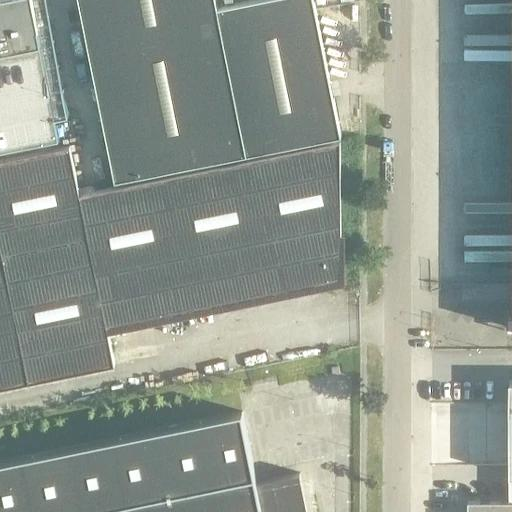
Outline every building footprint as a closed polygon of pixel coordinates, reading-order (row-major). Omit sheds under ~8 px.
[(0,0),(0,150),(60,139),(31,0),(0,0)] [(77,0),(114,181),(340,136),(312,0),(255,0),(216,8),(214,0),(77,0)] [(339,140),(252,158),(79,194),(69,145),(0,159),(0,388),(114,364),(107,328),(341,280),(339,140)] [(511,402),(511,500),(467,501),(466,511),(511,511),(511,381),(508,381),(508,403),(511,402)] [(299,473),(299,472),(256,481),(241,411),(0,460),(0,511),(305,511),(297,474),(299,473)]
